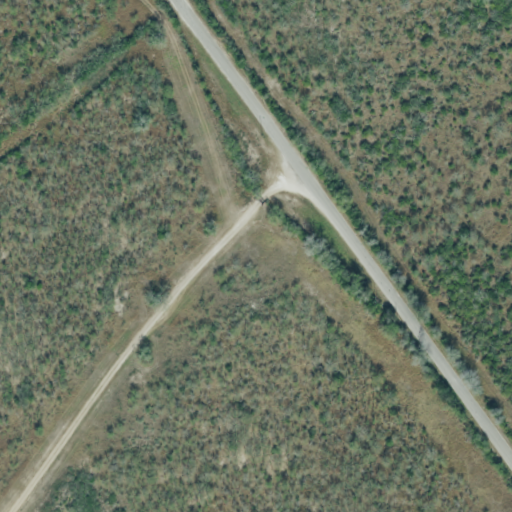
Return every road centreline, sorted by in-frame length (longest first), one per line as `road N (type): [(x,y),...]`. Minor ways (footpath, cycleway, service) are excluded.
road 1 (tertiary): [(511,459),(175,0)]
road 2 (track): [(20,511),(294,168)]
